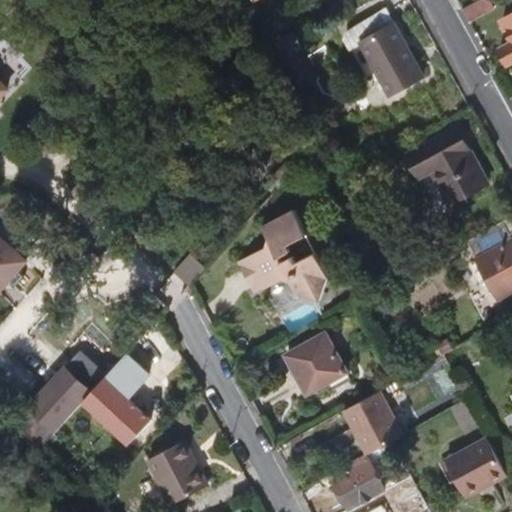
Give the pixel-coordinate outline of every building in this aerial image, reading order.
[(468,21),(494,7),(490,0),(479,0),(462,9),(468,21)] [(424,77),(387,10),(344,33),(351,48),(363,42),(391,95),(424,77)] [(511,61),(511,15),(501,21),(511,41),(511,42),(499,49),(507,65),(511,61)] [(0,101),(9,93),(0,84),(0,101)] [(491,183),(461,129),(411,156),(441,210),(491,183)] [(331,274),(318,251),(299,262),(295,255),(284,262),(281,256),(292,249),(289,244),(308,233),(295,209),(264,226),(270,237),(268,247),(240,262),(257,292),(285,277),(294,280),(301,292),(322,298),(331,274)] [(474,247),(509,229),(505,221),(470,240),(474,247)] [(0,302),(32,269),(0,240),(0,302)] [(511,293),(511,241),(480,259),(502,299),(511,293)] [(344,373),(324,335),(286,356),(306,393),(344,373)] [(83,402),(110,373),(90,355),(24,428),(43,446),(83,402)] [(107,423),(149,376),(126,355),(110,373),(83,402),(107,423)] [(404,434),(381,390),(346,410),(369,453),(392,440),(404,434)] [(221,476),(199,430),(163,448),(185,494),(221,476)] [(509,475),(489,437),(446,460),(467,498),(509,475)] [(384,491),(365,457),(353,463),(357,470),(334,483),(349,510),(384,491)] [(334,483),(357,470),(353,463),(330,476),(334,483)]
